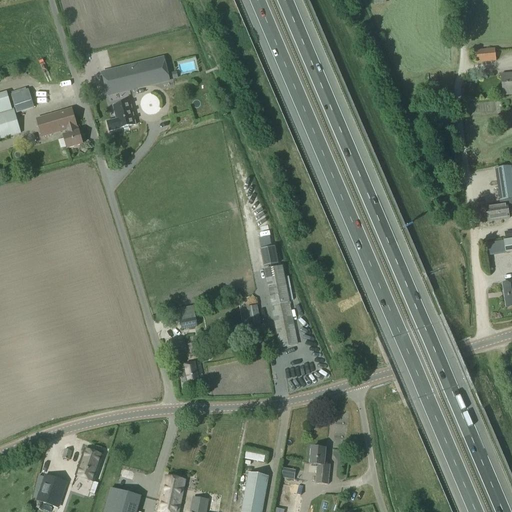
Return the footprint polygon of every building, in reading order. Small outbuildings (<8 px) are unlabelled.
[(494,49),(474,51),(475,64),(496,62),(494,49)] [(86,58),(86,74),(95,73),(95,57),(86,58)] [(164,59),(101,74),(107,98),(170,83),(164,59)] [(511,74),(501,76),(503,96),(511,94),(511,74)] [(28,90),(10,96),(16,114),(34,108),(28,90)] [(6,93),(0,95),(0,114),(12,112),(6,93)] [(116,120),(106,123),(108,132),(135,126),(129,103),(113,107),(116,120)] [(12,112),(0,114),(0,139),(20,134),(13,111),(12,112)] [(71,111),(36,121),(41,138),(66,131),(68,136),(63,137),(66,150),(82,146),(78,133),(71,111)] [(511,173),(511,166),(495,169),(500,202),(500,201),(511,199),(511,173)] [(511,199),(500,201),(501,205),(507,204),(508,214),(511,213),(511,199)] [(501,205),(486,207),(488,223),(509,220),(508,214),(507,204),(501,205)] [(511,238),(505,239),(502,240),(504,253),(511,252),(511,238)] [(261,250),(260,250),(264,267),(278,265),(274,247),(271,248),(261,250)] [(282,267),(264,270),(271,306),(273,306),(274,311),(272,312),(279,348),(297,344),(289,303),(289,302),(284,278),(282,267)] [(288,277),(284,278),(289,302),(293,301),(288,277)] [(511,282),(502,284),(505,308),(511,307),(511,282)] [(257,305),(246,307),(249,328),(260,326),(257,305)] [(193,307),(177,310),(181,332),(197,328),(193,307)] [(184,339),(167,342),(169,355),(174,354),(177,371),(180,371),(184,386),(203,382),(199,363),(185,365),(182,351),(186,350),(184,339)] [(312,448),(310,465),(317,466),(315,484),(328,486),(329,466),(324,466),(325,450),(312,448)] [(64,450),(62,459),(69,461),(71,452),(64,450)] [(84,450),(75,476),(93,483),(102,456),(84,450)] [(245,453),(244,460),(264,463),(265,457),(245,453)] [(296,473),(284,471),(281,479),(294,482),(296,473)] [(249,475),(241,511),(261,511),(268,478),(249,475)] [(44,476),(36,502),(57,509),(66,483),(44,476)] [(165,477),(157,511),(177,511),(185,481),(165,477)] [(280,487),(274,511),(283,511),(284,511),(285,511),(296,511),(303,487),(291,484),(290,489),(280,487)] [(110,491),(103,511),(137,511),(141,499),(110,491)] [(206,511),(209,501),(193,498),(190,511),(206,511)]
